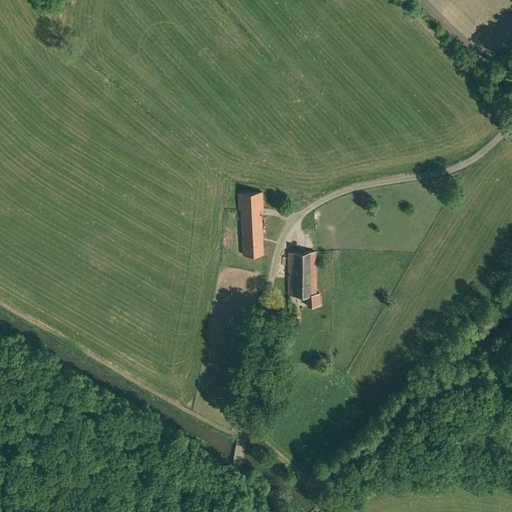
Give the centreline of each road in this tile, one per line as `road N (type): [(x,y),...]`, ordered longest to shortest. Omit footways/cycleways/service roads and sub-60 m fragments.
road 1 (unclassified): [(228,511),(274,261),(289,227),(309,207),(349,190),(455,169),(511,123)]
road 2 (track): [(511,387),(318,493),(243,437)]
road 3 (track): [(511,104),(401,0)]
